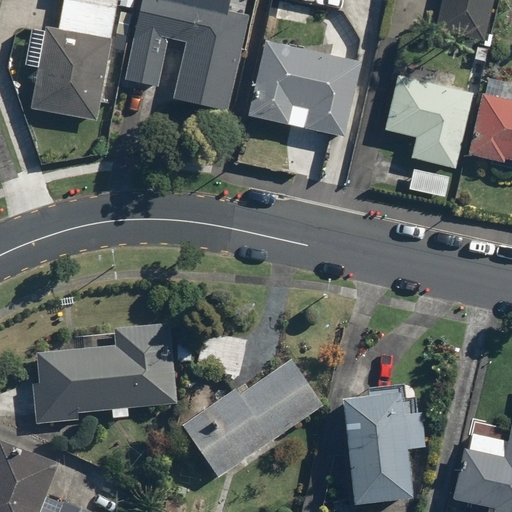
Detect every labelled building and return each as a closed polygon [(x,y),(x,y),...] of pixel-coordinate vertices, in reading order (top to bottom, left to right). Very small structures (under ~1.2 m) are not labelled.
[(29,109),(96,121),(116,7),(130,10),(131,0),(58,0),(63,1),(58,28),(44,25),(29,109)] [(167,41),(183,45),(170,99),(225,111),(247,15),(225,10),(227,0),(140,0),(122,81),(156,89),(167,41)] [(486,43),(494,0),(442,0),(436,33),(486,43)] [(362,64),(266,41),(248,115),(344,138),(362,64)] [(396,76),(383,130),(414,137),(409,159),(454,169),(471,93),(396,76)] [(511,102),(481,95),(467,156),(503,164),(504,160),(511,161),(511,102)] [(111,410),(111,419),(127,418),(126,409),(175,405),(169,324),(112,328),(113,349),(34,354),(39,423),(76,420),(76,412),(111,410)] [(238,379),(246,338),(202,330),(195,370),(238,379)] [(238,396),(234,390),(182,426),(217,477),(321,407),(290,361),(238,396)] [(398,396),(339,403),(350,507),(411,500),(405,452),(422,450),(418,413),(400,415),(398,396)] [(511,511),(511,429),(472,422),(466,450),(460,449),(449,500),(470,505),(468,511),(511,511)] [(0,511),(88,511),(44,494),(56,465),(0,442),(0,511)]
